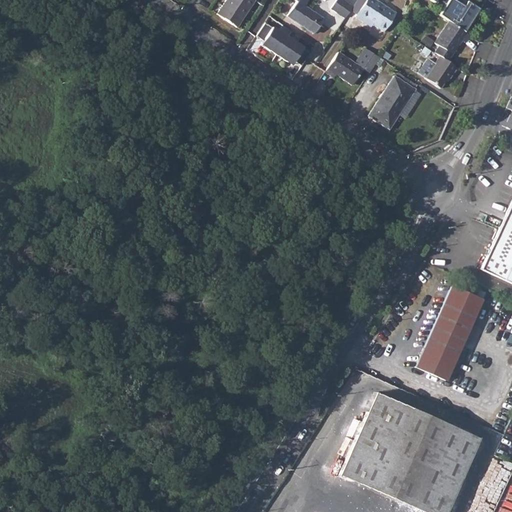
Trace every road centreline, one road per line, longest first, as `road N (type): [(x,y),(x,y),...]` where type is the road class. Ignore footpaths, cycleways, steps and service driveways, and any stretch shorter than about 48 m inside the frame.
road 1 (tertiary): [(436,190),(237,511)]
road 2 (tertiary): [(149,0),(436,190)]
road 3 (tertiary): [(436,190),(476,132),(511,40)]
